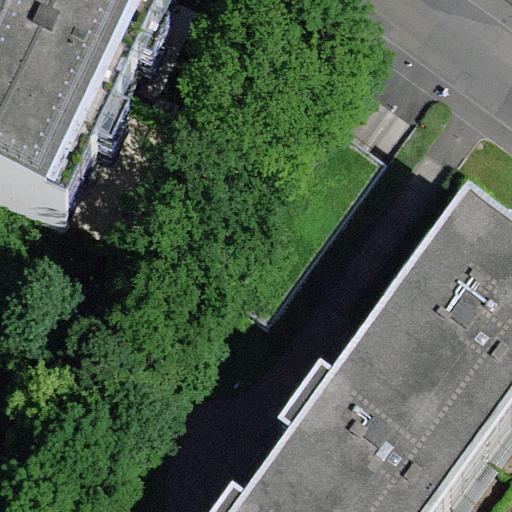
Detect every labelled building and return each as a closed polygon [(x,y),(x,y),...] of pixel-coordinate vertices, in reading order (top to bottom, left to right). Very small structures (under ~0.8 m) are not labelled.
[(181,4),(174,0),(0,0),(0,204),(70,238),(129,113),(181,4)] [(361,156),(335,137),(218,297),(270,335),(386,174),(361,156)] [(511,433),(511,247),(471,217),(382,341),(358,373),(488,467),(511,433)] [(297,511),(454,511),(488,467),(358,373),(335,404),(293,461),(271,492),(297,511)] [(280,452),(293,461),(335,404),(323,395),(280,452)] [(297,511),(271,492),(256,511),(297,511)]
